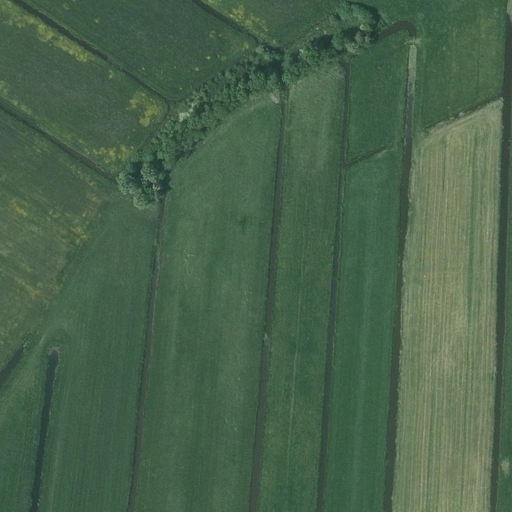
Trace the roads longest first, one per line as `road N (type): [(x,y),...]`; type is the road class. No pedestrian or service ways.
road 1 (track): [(426,41),(408,511)]
road 2 (track): [(49,511),(72,332)]
